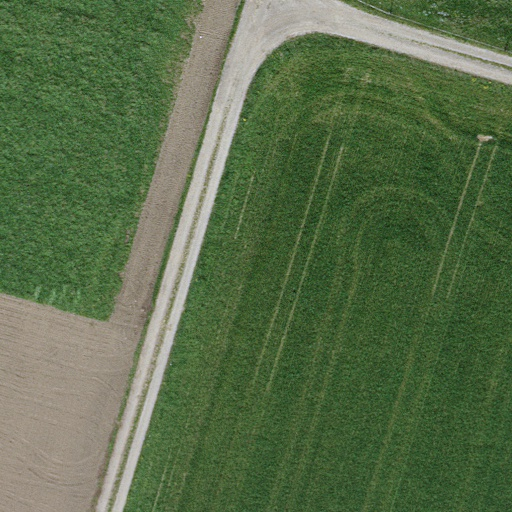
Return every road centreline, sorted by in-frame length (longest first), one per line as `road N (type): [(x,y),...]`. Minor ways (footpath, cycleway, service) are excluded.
road 1 (track): [(270,0),(110,511)]
road 2 (track): [(511,76),(268,7)]
